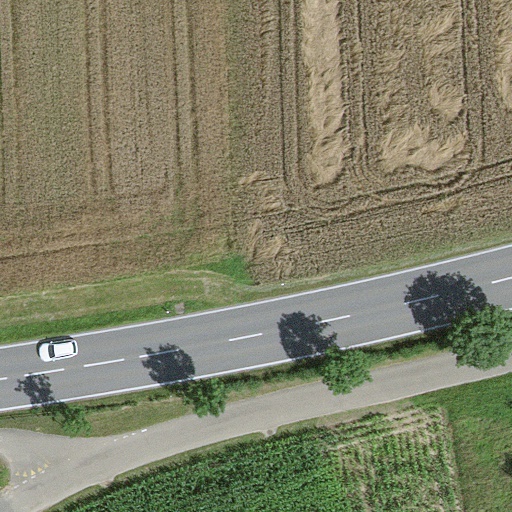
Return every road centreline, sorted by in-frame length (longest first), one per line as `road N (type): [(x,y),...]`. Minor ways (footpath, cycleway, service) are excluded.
road 1 (primary): [(511,286),(0,392)]
road 2 (unclassified): [(511,353),(232,421),(84,472),(22,511)]
